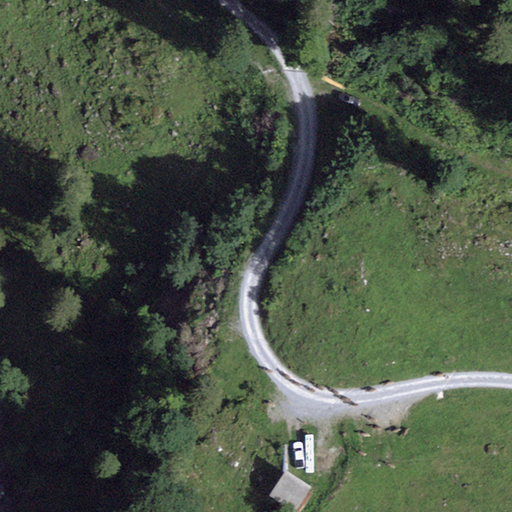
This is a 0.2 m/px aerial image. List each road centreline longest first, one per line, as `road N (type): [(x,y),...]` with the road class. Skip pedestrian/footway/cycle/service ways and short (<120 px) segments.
road 1 (track): [(511,381),(460,382),(351,403),(296,390),(266,360),(252,285),(307,165),(300,86)]
road 2 (track): [(300,86),(361,96),(511,181)]
road 3 (track): [(112,0),(300,86)]
